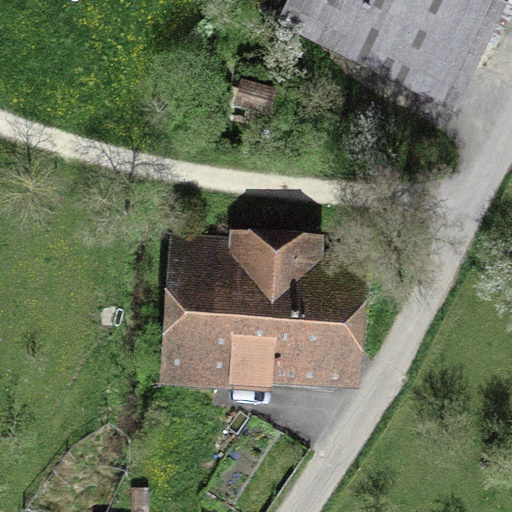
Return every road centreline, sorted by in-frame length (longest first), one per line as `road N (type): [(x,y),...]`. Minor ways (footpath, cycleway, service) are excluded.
road 1 (track): [(470,201),(276,186),(150,165),(0,124)]
road 2 (residential): [(511,125),(385,372),(296,511)]
